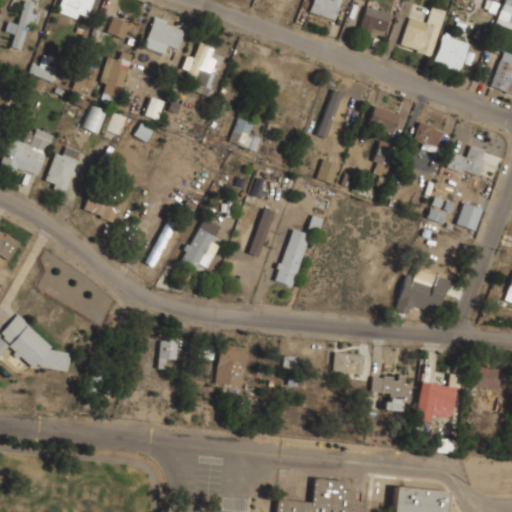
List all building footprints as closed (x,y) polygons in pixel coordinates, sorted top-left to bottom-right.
[(20,49),(33,1),(28,0),(22,0),(16,23),(6,21),(4,31),(13,34),(10,46),(20,49)] [(60,0),(57,11),(76,17),(79,8),(88,10),(91,0),(60,0)] [(122,0),(108,0),(108,15),(122,15),(122,0)] [(343,0),(312,0),(310,3),(325,19),(343,0)] [(394,0),(374,0),(374,3),(392,8),(394,0)] [(511,0),(503,0),(495,21),(511,27),(511,0)] [(358,29),(369,32),(371,27),(384,30),(389,13),(365,6),(358,29)] [(407,17),(398,47),(430,56),(444,11),(430,6),(425,22),(407,17)] [(163,52),(166,44),(177,47),(183,28),(152,19),(144,46),(163,52)] [(441,33),(431,62),(458,71),(468,42),(441,33)] [(208,96),(217,73),(204,68),(212,46),(199,41),(193,57),(185,55),(180,71),(196,76),(191,90),(208,96)] [(511,53),(502,50),(489,86),(511,93),(511,53)] [(127,61),(107,56),(96,99),(116,104),(127,61)] [(54,71),(31,62),(28,71),(51,80),(54,71)] [(339,90),(330,88),(316,134),(325,137),(339,90)] [(156,119),(162,101),(148,97),(142,115),(156,119)] [(97,133),(106,110),(89,103),(80,127),(97,133)] [(365,123),(389,133),(397,113),(373,103),(365,123)] [(116,134),(123,116),(111,111),(103,128),(116,134)] [(354,118),(344,115),(340,128),(350,131),(354,118)] [(254,149),(257,136),(249,134),(252,121),(235,116),(228,142),(254,149)] [(147,142),(154,130),(139,121),(132,133),(147,142)] [(442,149),(448,131),(417,121),(412,139),(442,149)] [(7,136),(0,159),(0,166),(38,177),(51,132),(35,128),(32,136),(23,133),(21,139),(7,136)] [(368,169),(381,175),(394,147),(381,141),(368,169)] [(42,183),(64,191),(80,150),(64,145),(61,153),(54,150),(42,183)] [(478,175),(485,149),(467,145),(465,154),(450,150),(445,167),(478,175)] [(314,177),(330,182),(337,163),(321,157),(314,177)] [(266,191),(259,189),(261,179),(254,177),(250,195),(264,198),(266,191)] [(109,220),(118,201),(91,188),(82,207),(109,220)] [(273,211),(262,207),(246,252),(256,256),(273,211)] [(174,223),(166,219),(143,262),(151,266),(174,223)] [(215,236),(197,226),(176,263),(195,274),(215,236)] [(308,232),(290,227),(273,280),(291,286),(308,232)] [(18,241),(0,231),(0,257),(7,261),(18,241)] [(511,270),(503,299),(511,302),(511,270)] [(393,310),(407,314),(410,305),(437,313),(447,279),(433,275),(431,282),(403,274),(393,310)] [(69,352),(55,349),(16,313),(0,331),(0,353),(7,346),(20,357),(27,363),(65,371),(69,352)] [(175,342),(157,342),(157,367),(164,367),(164,359),(175,359),(175,342)] [(239,386),(244,351),(218,348),(213,382),(239,386)] [(362,354),(331,354),(331,373),(362,373),(362,354)] [(299,356),(283,355),(281,366),(297,368),(299,356)] [(499,367),(472,366),(470,388),(487,389),(486,401),(481,401),(481,411),(496,412),(499,367)] [(384,409),(399,410),(400,400),(409,401),(411,384),(402,383),(403,377),(371,373),(370,391),(386,392),(384,409)] [(451,418),(456,387),(419,382),(413,420),(429,422),(430,415),(451,418)] [(456,452),(456,439),(436,439),(436,452),(456,452)] [(275,498),(273,511),(364,511),(366,500),(353,499),(354,489),(341,488),(341,479),(313,476),(310,501),(275,498)] [(445,511),(447,490),(393,486),(391,511),(445,511)]
